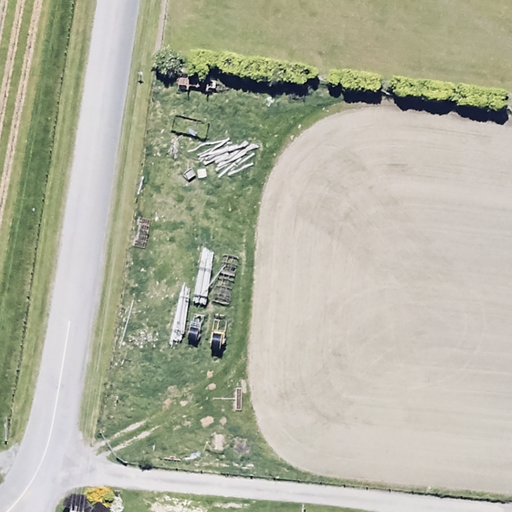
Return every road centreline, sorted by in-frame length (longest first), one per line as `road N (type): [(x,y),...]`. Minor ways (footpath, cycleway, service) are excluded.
road 1 (tertiary): [(119,0),(61,392),(39,470)]
road 2 (track): [(455,511),(39,470)]
